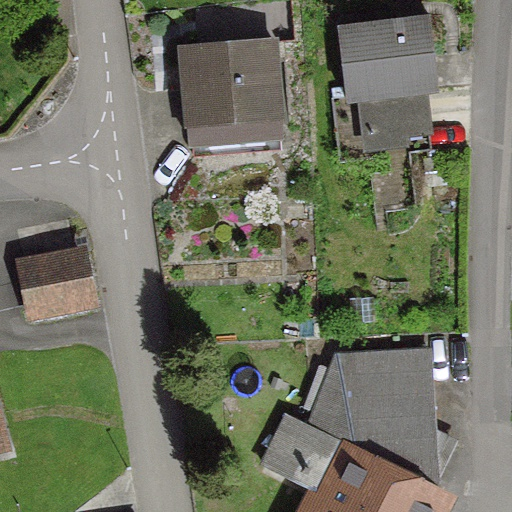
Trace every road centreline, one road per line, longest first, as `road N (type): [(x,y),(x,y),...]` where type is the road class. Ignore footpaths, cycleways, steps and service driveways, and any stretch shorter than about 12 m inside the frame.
road 1 (residential): [(493,511),(508,0)]
road 2 (residential): [(114,160),(165,511)]
road 3 (residential): [(100,0),(114,160)]
